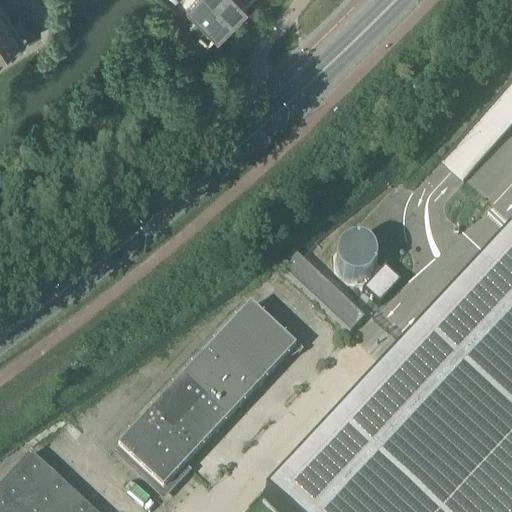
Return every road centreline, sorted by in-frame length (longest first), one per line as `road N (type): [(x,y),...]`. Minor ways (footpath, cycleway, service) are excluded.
road 1 (secondary): [(0,336),(287,113),(401,0)]
road 2 (unclassified): [(223,511),(229,495),(373,346)]
